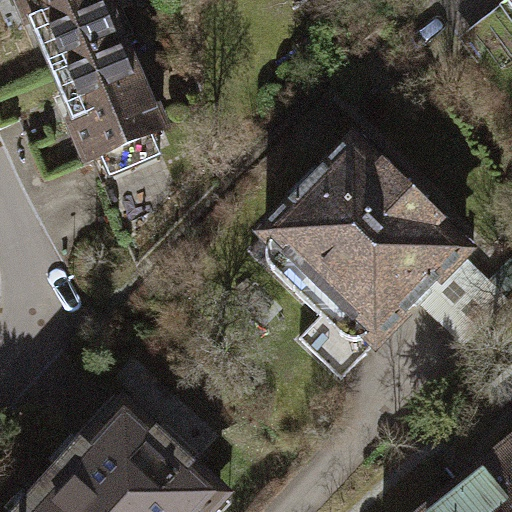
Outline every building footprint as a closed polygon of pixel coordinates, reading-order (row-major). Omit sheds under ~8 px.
[(106,0),(11,0),(52,87),(130,52),(106,0)] [(511,0),(506,0),(496,10),(511,27),(511,0)] [(168,137),(130,52),(52,87),(93,171),(168,137)] [(363,133),(246,255),(371,374),(488,252),(363,133)] [(221,511),(124,415),(26,511),(221,511)] [(511,511),(511,442),(434,511),(511,511)]
